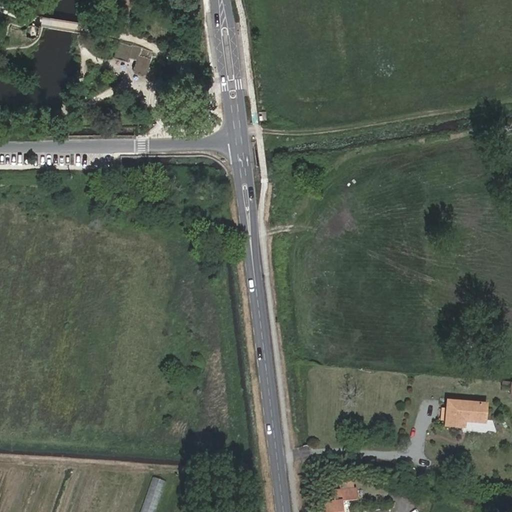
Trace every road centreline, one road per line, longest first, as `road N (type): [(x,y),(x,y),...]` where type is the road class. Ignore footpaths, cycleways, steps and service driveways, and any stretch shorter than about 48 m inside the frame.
road 1 (secondary): [(242,143),(283,511)]
road 2 (unclassified): [(242,143),(0,145)]
road 3 (secondary): [(222,0),(242,143)]
